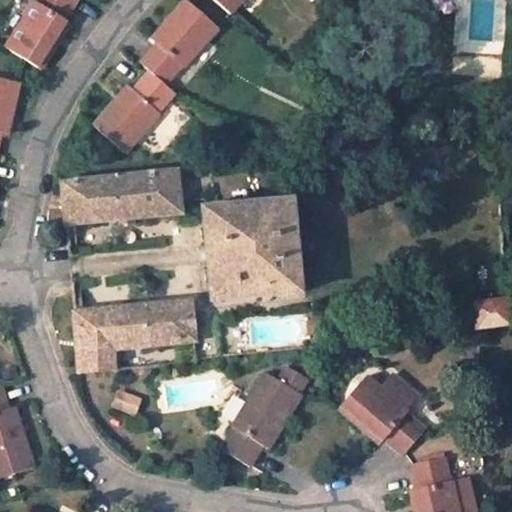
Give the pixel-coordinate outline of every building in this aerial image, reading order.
[(34,1),(5,47),(40,68),(70,23),(64,19),(76,0),(38,0),(37,2),(34,1)] [(217,27),(186,0),(184,0),(151,39),(156,43),(139,62),(149,70),(166,85),(182,66),(184,66),(217,27)] [(214,0),(229,13),(240,0),(214,0)] [(128,84),(93,124),(125,152),(160,112),(159,111),(175,93),(166,85),(149,70),(133,89),(128,84)] [(0,132),(7,134),(19,83),(0,79),(0,132)] [(181,211),(176,170),(61,181),(65,224),(181,211)] [(291,200),(201,208),(210,301),(300,292),(291,200)] [(476,300),(476,330),(508,326),(506,299),(476,300)] [(112,368),(114,350),(194,340),(189,302),(73,312),(78,371),(112,368)] [(234,428),(221,448),(250,466),(262,446),(267,450),(300,395),(299,394),(307,380),(285,366),(277,380),(264,372),(232,427),(234,428)] [(365,377),(338,409),(379,444),(383,439),(402,455),(424,430),(406,416),(408,413),(406,411),(417,398),(389,375),(378,388),(365,377)] [(0,385),(0,477),(33,468),(14,408),(8,409),(0,385)] [(445,457),(409,464),(415,489),(408,490),(413,511),(477,511),(469,478),(454,481),(453,480),(450,480),(445,457)]
